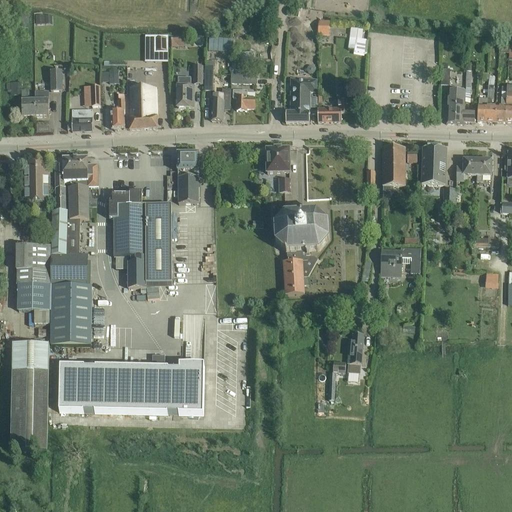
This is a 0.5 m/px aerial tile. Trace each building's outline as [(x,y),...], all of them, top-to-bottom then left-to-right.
[(17,15),(16,28),(27,29),(28,16),(17,15)] [(36,16),(36,25),(44,25),(44,16),(36,16)] [(295,22),(295,42),(315,42),(315,22),(295,22)] [(330,24),(319,23),(318,36),(329,36),(330,24)] [(363,40),(364,30),(351,29),(350,48),(358,48),(358,53),(368,54),(368,40),(363,40)] [(152,48),(154,42),(141,37),(139,43),(152,48)] [(171,47),(186,48),(186,39),(171,39),(171,47)] [(158,55),(167,55),(167,42),(157,42),(158,55)] [(213,93),(213,74),(213,69),(214,69),(214,63),(206,63),(206,68),(204,68),(204,93),(213,93)] [(201,86),(201,69),(194,69),(193,86),(201,86)] [(110,71),(110,80),(119,80),(119,71),(110,71)] [(441,72),(441,87),(449,87),(450,72),(441,72)] [(62,92),(62,73),(51,73),(51,93),(62,92)] [(477,75),(473,75),(466,75),(466,90),(466,101),(476,101),(476,84),(481,84),(481,80),(477,80),(477,75)] [(257,77),(247,77),(232,77),(231,84),(257,85),(257,77)] [(178,79),(177,99),(177,109),(193,109),(194,88),(190,88),(191,80),(178,79)] [(315,81),(310,81),(291,81),(291,114),(286,114),(286,125),(309,125),(309,115),(310,93),(315,93),(315,81)] [(21,85),(10,85),(11,96),(22,96),(21,92),(21,85)] [(507,101),(506,124),(511,124),(511,87),(507,88),(507,93),(502,93),(502,101),(507,101)] [(129,121),(129,122),(130,132),(157,130),(155,90),(130,91),(132,121),(129,121)] [(48,91),(35,92),(35,101),(35,118),(49,118),(49,108),(48,91)] [(223,91),(223,96),(213,96),(213,102),(211,102),(210,110),(212,110),(212,123),(223,123),(223,115),(225,115),(225,112),(230,112),(231,91),(223,91)] [(457,100),(465,101),(466,92),(448,91),(447,125),(456,126),(457,100)] [(27,92),(21,92),(22,96),(22,109),(22,118),(35,118),(35,101),(27,101),(27,92)] [(255,94),(247,94),(247,92),(233,92),(233,99),(237,99),(236,112),(247,112),(247,110),(255,111),(255,100),(255,94)] [(111,114),(111,121),(111,131),(125,130),(125,120),(123,97),(117,97),(118,114),(111,114)] [(464,126),(464,124),(474,124),(475,124),(475,108),(473,108),(473,103),(468,103),(468,108),(469,108),(469,114),(465,113),(465,101),(457,100),(456,126),(464,126)] [(486,123),(487,100),(478,100),(477,123),(486,123)] [(492,100),(487,100),(486,123),(496,124),(497,107),(491,106),(492,100)] [(497,107),(496,124),(506,124),(507,101),(502,101),(501,107),(497,107)] [(317,110),(317,114),(318,124),(341,124),(341,115),(350,115),(350,102),(338,102),(338,110),(317,110)] [(72,124),(67,124),(67,132),(72,132),(72,133),(93,133),(93,132),(92,123),(92,118),(92,112),(72,112),(72,118),(72,124)] [(405,188),(405,150),(405,149),(383,149),(383,188),(405,188)] [(423,160),(422,185),(445,186),(446,160),(446,150),(423,150),(423,160)] [(289,151),(267,152),(267,175),(290,175),(289,151)] [(199,155),(178,155),(178,173),(180,173),(180,178),(178,178),(179,206),(199,206),(199,178),(197,178),(196,173),(199,173),(199,155)] [(64,165),(55,165),(55,175),(56,213),(53,213),(52,248),(51,287),(88,287),(88,256),(80,256),(80,221),(89,221),(88,189),(91,189),(91,194),(99,194),(98,177),(98,167),(88,167),(88,161),(63,162),(64,165)] [(477,177),(478,161),(464,161),(463,169),(457,169),(456,183),(468,184),(468,177),(477,177)] [(477,177),(477,184),(482,184),(482,177),(491,178),(492,162),(478,161),(477,177)] [(50,203),(49,174),(49,164),(24,164),(24,205),(42,204),(42,212),(51,212),(51,203),(50,203)] [(290,181),(279,181),(280,194),(290,194),(290,181)] [(455,191),(446,191),(446,214),(455,214),(455,191)] [(128,265),(128,290),(146,290),(146,285),(172,285),(172,206),(142,207),(142,193),(130,193),(130,195),(112,196),(112,201),(111,201),(109,202),(109,220),(114,220),(114,258),(131,258),(131,265),(128,265)] [(286,297),(294,296),(304,296),(304,288),(309,288),(308,279),(318,261),(313,258),(310,258),(310,253),(319,252),(329,240),(328,223),(317,213),(285,215),(275,226),(276,244),(286,252),(285,253),(286,254),(287,253),(288,253),(288,263),(284,263),(286,297)] [(489,240),(474,240),(474,248),(489,248),(489,240)] [(51,287),(52,248),(17,248),(17,272),(17,295),(18,295),(19,313),(29,313),(36,313),(50,313),(51,287)] [(402,250),(402,254),(382,253),(381,276),(401,277),(402,260),(411,261),(411,275),(420,276),(421,251),(402,250)] [(487,290),(499,291),(500,276),(487,275),(487,290)] [(50,313),(50,327),(50,348),(90,348),(91,287),(88,287),(51,287),(50,313)] [(50,313),(36,313),(35,327),(50,327),(50,313)] [(353,336),(352,349),(349,349),(348,366),(362,367),(364,337),(353,336)] [(47,454),(49,370),(49,346),(14,346),(12,454),(47,454)] [(346,364),(334,363),(333,374),(346,374),(346,364)] [(60,368),(59,414),(84,414),(95,414),(144,415),(168,416),(168,415),(179,416),(203,417),(204,367),(180,367),(179,371),(169,371),(169,370),(96,369),(85,369),(60,368)]
